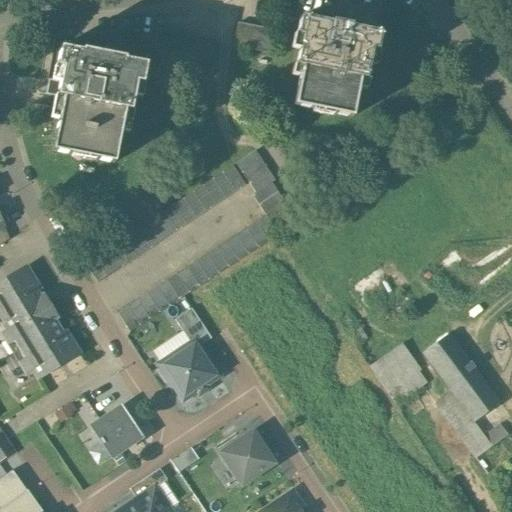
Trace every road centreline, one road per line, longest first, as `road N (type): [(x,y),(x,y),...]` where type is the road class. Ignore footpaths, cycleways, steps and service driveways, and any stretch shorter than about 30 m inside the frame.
road 1 (residential): [(0,115),(36,217),(180,438)]
road 2 (residential): [(333,511),(257,395)]
road 3 (track): [(511,404),(476,350),(486,317),(511,298)]
road 4 (residential): [(180,438),(77,511)]
road 5 (residential): [(511,97),(436,0)]
